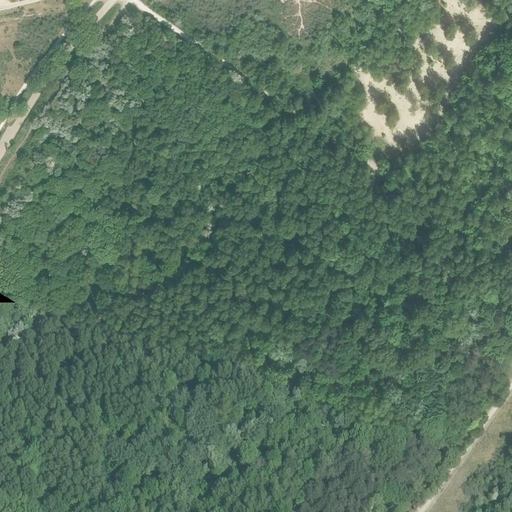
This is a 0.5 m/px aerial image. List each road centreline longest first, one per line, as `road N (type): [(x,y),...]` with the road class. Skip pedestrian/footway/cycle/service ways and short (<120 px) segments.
road 1 (unknown): [(0,190),(66,78),(134,0)]
road 2 (unknown): [(405,511),(511,370)]
